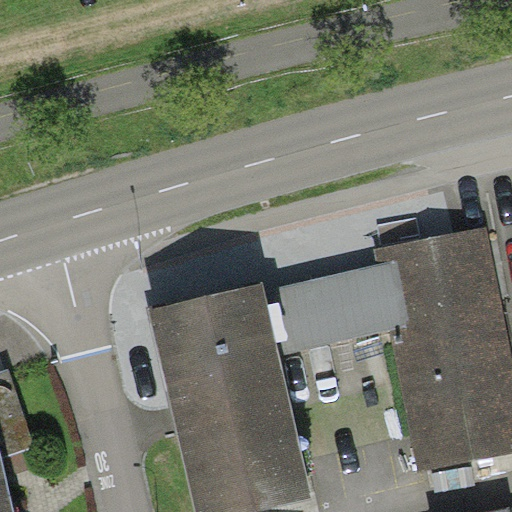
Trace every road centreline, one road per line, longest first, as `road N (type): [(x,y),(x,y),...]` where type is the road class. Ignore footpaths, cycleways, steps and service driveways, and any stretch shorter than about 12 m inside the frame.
road 1 (primary): [(47,222),(306,140),(511,87)]
road 2 (residential): [(113,511),(47,222)]
